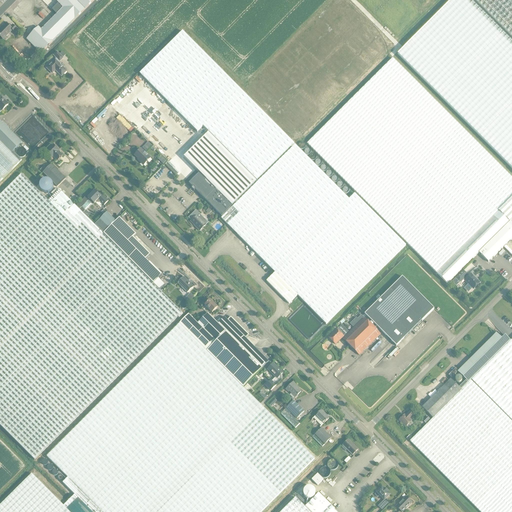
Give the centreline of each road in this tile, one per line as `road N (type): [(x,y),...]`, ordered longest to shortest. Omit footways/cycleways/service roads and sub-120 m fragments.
road 1 (tertiary): [(364,430),(30,94)]
road 2 (unclassified): [(364,430),(511,284)]
